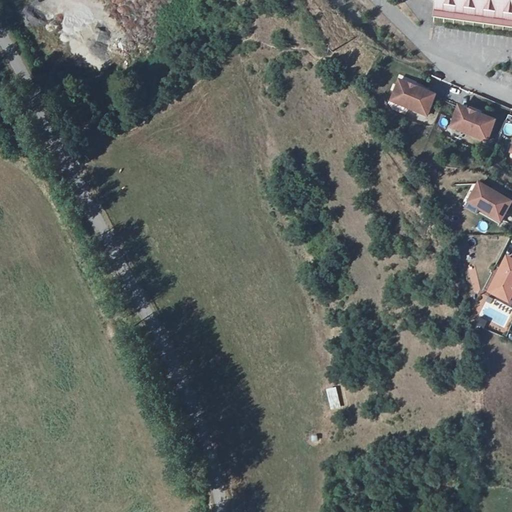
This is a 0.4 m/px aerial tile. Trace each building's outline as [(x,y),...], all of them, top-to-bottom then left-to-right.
[(511,0),(435,0),(433,18),(511,27),(511,0)] [(409,85),(399,81),(392,98),(405,103),(407,108),(426,116),(434,96),(415,88),(414,89),(410,88),(409,85)] [(392,98),(390,101),(407,108),(405,103),(392,98)] [(460,106),(453,122),(466,128),(468,133),(487,141),(495,120),(476,112),(475,114),(471,112),(470,110),(460,106)] [(466,128),(453,122),(451,126),(468,133),(466,128)] [(511,203),(480,185),(471,200),(483,207),(483,212),(501,222),(511,203)] [(483,207),(471,200),(469,204),(483,212),(483,207)] [(492,295),(508,304),(511,295),(511,291),(511,292),(511,291),(511,261),(506,259),(497,277),(498,283),(492,295)] [(498,283),(497,277),(488,293),(492,295),(498,283)] [(326,389),(329,410),(340,408),(337,387),(326,389)]
